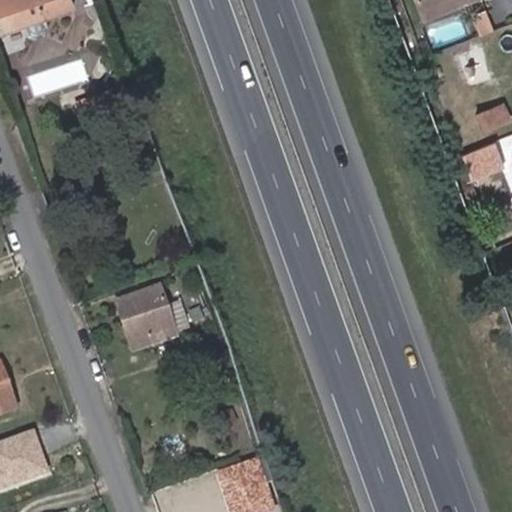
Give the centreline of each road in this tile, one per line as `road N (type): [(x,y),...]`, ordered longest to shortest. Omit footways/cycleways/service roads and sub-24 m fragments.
road 1 (motorway): [(214,0),(398,511)]
road 2 (motorway): [(460,511),(277,0)]
road 3 (residential): [(144,511),(0,117)]
